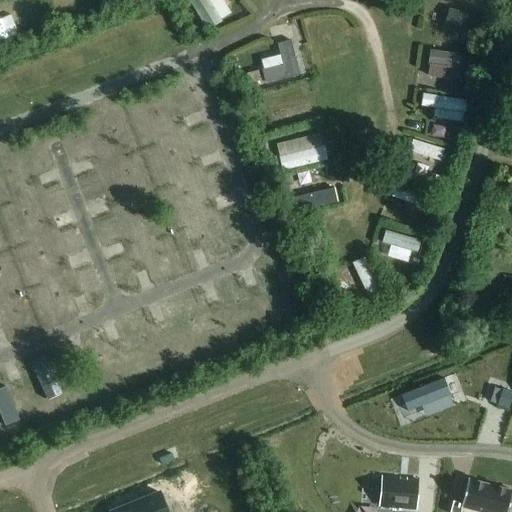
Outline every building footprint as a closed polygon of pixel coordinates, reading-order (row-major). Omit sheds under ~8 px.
[(92,0),(78,0),(82,13),(95,9),(92,0)] [(485,0),(482,7),(490,11),(495,0),(485,0)] [(454,5),(451,21),(486,28),(489,12),(454,5)] [(36,15),(27,19),(23,10),(0,20),(0,29),(8,45),(43,28),(36,15)] [(286,62),(266,64),(267,77),(303,74),(300,37),(284,39),(286,62)] [(433,72),(474,78),(479,51),(437,45),(433,72)] [(463,98),(473,100),(475,87),(466,85),(463,98)] [(282,122),(323,114),(320,101),(280,109),(282,122)] [(326,129),(280,140),(287,167),(333,156),(326,129)] [(450,129),(446,140),(460,145),(464,134),(450,129)] [(278,158),(270,160),(274,173),(282,171),(278,158)] [(278,178),(282,189),(294,185),(290,174),(278,178)] [(401,182),(397,194),(436,207),(440,196),(401,182)] [(295,192),(297,206),(343,200),(341,185),(295,192)] [(416,229),(429,234),(433,223),(420,219),(416,229)] [(382,243),(418,254),(421,242),(386,231),(382,243)] [(359,264),(349,269),(362,299),(386,289),(370,252),(357,258),(359,264)] [(449,395),(450,395),(444,379),(401,396),(408,412),(421,407),(449,395)] [(497,405),(509,409),(511,398),(511,393),(502,390),(497,405)] [(453,502),(450,511),(460,511),(462,508),(475,511),(507,511),(511,494),(511,490),(468,480),(462,504),(453,502)] [(391,483),(383,511),(384,511),(419,511),(425,493),(414,490),(413,493),(407,491),(408,488),(391,483)] [(167,511),(160,494),(115,511),(167,511)]
